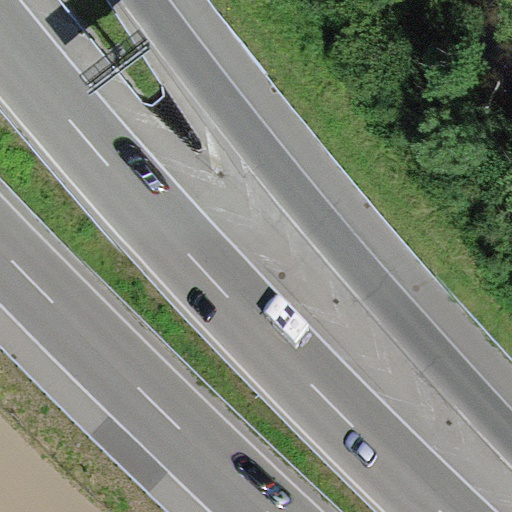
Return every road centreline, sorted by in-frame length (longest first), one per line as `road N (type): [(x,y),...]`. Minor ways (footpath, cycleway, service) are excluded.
road 1 (motorway): [(442,511),(227,295),(0,35)]
road 2 (motorway): [(511,438),(328,232),(146,0)]
road 3 (motorway): [(0,247),(267,511)]
